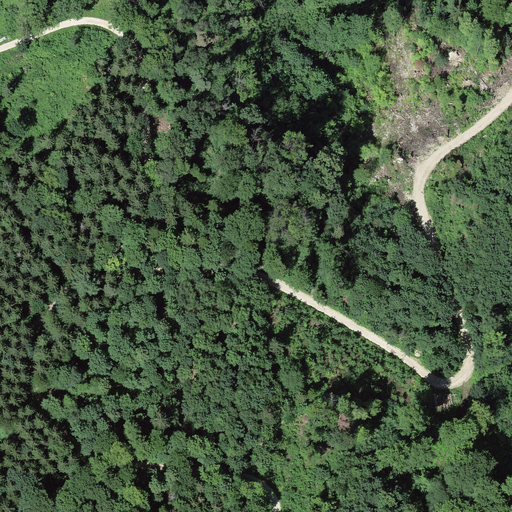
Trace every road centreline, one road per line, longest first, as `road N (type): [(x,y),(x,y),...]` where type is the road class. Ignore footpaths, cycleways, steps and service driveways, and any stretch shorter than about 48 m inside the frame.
road 1 (track): [(232,269),(295,292),(438,382),(461,378),(469,344),(424,215),(419,177),(511,97)]
road 2 (track): [(277,511),(268,488),(249,477),(87,454),(64,436),(31,380),(39,318),(71,286),(114,273),(232,269)]
road 3 (track): [(232,269),(181,248),(152,218),(145,85),(126,35),(106,21),(76,20),(0,47)]
